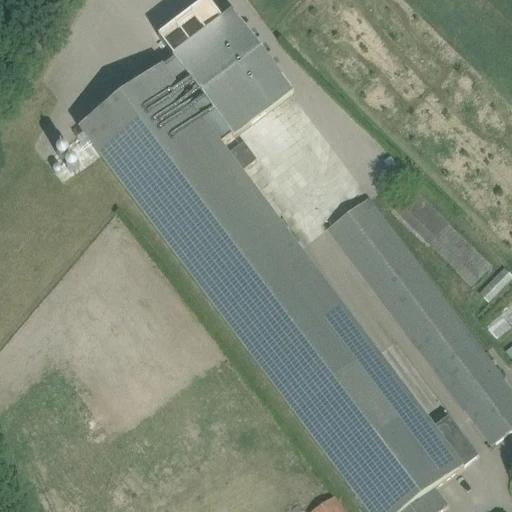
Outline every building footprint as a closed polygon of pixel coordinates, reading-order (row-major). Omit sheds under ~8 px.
[(83,130),(102,155),(355,490),(352,492),(367,511),(444,511),(449,509),(436,491),(480,458),(450,418),(432,431),(220,149),(294,94),(235,16),(83,130)] [(229,154),(230,156),(242,172),(255,163),(257,161),(244,143),(229,154)] [(330,231),(426,358),(493,448),(511,433),(511,392),(368,202),(330,231)] [(448,227),(431,244),(474,287),(491,270),(448,227)] [(489,302),(511,280),(511,279),(503,270),(480,293),(489,302)] [(344,511),(336,498),(314,511),(344,511)]
